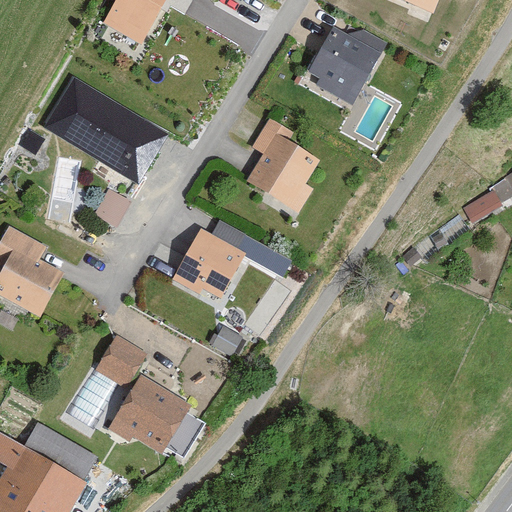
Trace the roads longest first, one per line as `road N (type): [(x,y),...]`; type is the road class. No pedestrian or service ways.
road 1 (residential): [(508,0),(475,71),(398,176),(301,341),(222,449),(156,511)]
road 2 (residential): [(298,0),(105,286)]
